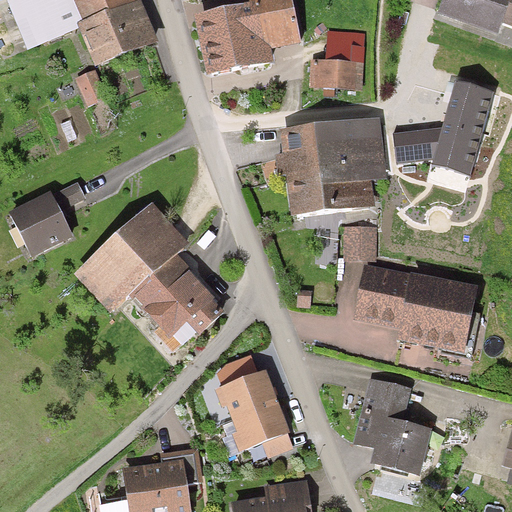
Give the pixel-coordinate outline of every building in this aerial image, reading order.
[(96,65),(160,41),(142,0),(7,0),(29,50),(80,27),(96,65)] [(195,13),(207,74),(274,61),(271,48),(302,42),(293,0),(250,0),(251,2),(195,13)] [(511,0),(442,0),(438,12),(498,34),(502,22),(511,25),(511,0)] [(328,30),(326,60),(364,62),(366,32),(328,30)] [(311,59),(310,87),(363,90),(364,62),(326,60),(311,59)] [(96,70),(76,78),(88,106),(108,98),(96,70)] [(494,92),(456,80),(442,128),(393,134),(397,164),(434,159),(433,164),(470,175),(494,92)] [(381,117),(280,129),(283,152),(275,153),(278,177),(286,176),(291,216),(376,206),(373,180),(388,178),(381,117)] [(54,195),(62,211),(87,199),(79,183),(54,195)] [(10,212),(33,258),(75,236),(62,211),(54,195),(52,191),(10,212)] [(74,273),(111,313),(131,295),(178,253),(190,242),(153,202),(74,273)] [(344,226),(343,261),(377,262),(378,227),(344,226)] [(178,253),(131,295),(171,338),(188,321),(201,335),(225,311),(214,299),(217,297),(190,270),(192,268),(178,253)] [(397,339),(464,353),(478,286),(411,272),(410,273),(365,264),(354,319),(400,328),(397,339)] [(299,290),(298,307),(312,308),(312,291),(299,290)] [(217,374),(222,386),(258,372),(251,355),(226,364),(217,374)] [(228,406),(233,420),(279,402),(267,370),(258,372),(222,386),(216,389),(223,408),(228,406)] [(370,378),(353,443),(374,448),(370,463),(421,475),(433,428),(403,421),(411,388),(370,378)] [(291,432),(279,402),(233,420),(238,432),(233,434),(240,453),(263,443),(289,434),(291,432)] [(223,438),(230,456),(240,453),(233,434),(238,432),(233,420),(222,424),(228,436),(223,438)] [(511,430),(502,466),(511,468),(511,430)] [(289,434),(263,443),(269,459),(295,449),(289,434)] [(161,453),(162,462),(184,459),(188,483),(203,482),(198,448),(161,453)] [(162,462),(123,468),(128,500),(129,511),(192,511),(188,483),(184,459),(162,462)] [(232,501),(233,511),(312,511),(308,480),(265,486),(267,497),(232,501)] [(129,511),(128,500),(100,504),(100,511),(129,511)]
